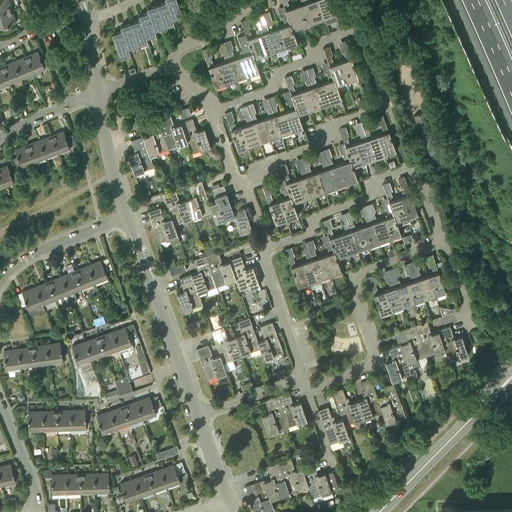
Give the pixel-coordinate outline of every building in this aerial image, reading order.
[(0,0),(0,13),(11,10),(7,0),(0,0)] [(172,18),(182,15),(177,0),(165,0),(166,1),(172,18)] [(286,15),(292,29),(302,26),(295,6),(289,8),(287,0),(286,0),(281,0),(282,2),(286,15)] [(302,26),(313,22),(305,0),(300,0),(302,4),(295,6),(302,26)] [(305,0),(313,22),(324,18),(317,0),(312,0),(311,1),(310,0),(305,0)] [(317,0),(324,18),(326,23),(337,19),(332,5),(331,1),(330,0),(317,0)] [(156,5),(163,26),(174,22),(172,18),(166,1),(156,5)] [(154,29),(155,29),(163,26),(156,5),(146,8),(148,12),(154,29)] [(11,10),(0,13),(0,27),(9,25),(9,24),(15,22),(11,10)] [(275,51),(286,47),(279,27),(273,29),(270,21),(272,20),(268,11),(262,14),(265,23),(275,51)] [(146,36),(156,33),(155,29),(154,29),(148,12),(138,15),(139,19),(140,19),(146,36)] [(297,43),(292,29),(286,15),(282,17),(285,25),(279,27),(286,47),(297,43)] [(130,23),(137,44),(148,40),(146,36),(140,19),(139,19),(130,23)] [(128,47),(137,44),(130,23),(120,26),(121,30),(122,30),(128,47)] [(264,54),(275,51),(265,23),(261,24),(263,32),(257,35),(264,54)] [(243,30),(245,34),(248,44),(254,58),(264,54),(257,35),(251,37),(248,28),(243,30)] [(122,30),(121,30),(112,33),(119,55),(130,51),(128,47),(122,30)] [(259,71),(254,58),(248,44),(245,34),(237,37),(242,50),(239,51),(241,55),(248,75),(259,71)] [(219,63),(226,83),(236,79),(227,51),(224,42),(217,44),(221,53),(223,53),(225,61),(219,63)] [(327,59),(334,57),(330,45),(323,47),(327,59)] [(236,79),(248,75),(241,55),(234,58),(232,49),(227,51),(236,79)] [(347,81),(358,77),(348,50),(343,51),(346,60),(339,62),(347,81)] [(26,57),(32,72),(45,67),(40,57),(38,52),(26,57)] [(32,72),(26,57),(14,61),(20,77),(32,72)] [(215,87),(226,83),(219,63),(213,65),(210,57),(205,59),(215,87)] [(336,85),(347,81),(339,62),(334,64),(332,59),(328,61),(329,66),(336,85)] [(20,77),(14,61),(2,66),(9,82),(20,77)] [(0,67),(0,85),(9,82),(2,66),(0,67)] [(329,80),(322,83),(329,103),(341,99),(336,85),(329,66),(330,70),(326,72),(329,80)] [(319,106),(329,103),(322,83),(317,85),(314,77),(308,79),(319,106)] [(319,106),(308,79),(305,80),(307,88),(301,91),(308,110),(319,106)] [(298,114),(308,110),(301,91),(295,93),(292,84),(287,86),(289,90),(298,114)] [(298,114),(289,90),(283,93),(286,102),(288,101),(290,109),(284,111),(292,131),(302,127),(298,114)] [(281,135),(292,131),(284,111),(278,113),(275,105),(277,105),(274,96),(267,98),(270,107),(271,107),(281,135)] [(365,99),(356,102),(357,107),(367,104),(365,99)] [(249,115),(259,142),(270,138),(263,119),(257,121),(254,113),(256,112),(253,103),(245,106),(249,115)] [(239,108),(242,117),(245,116),(247,124),(241,126),(248,146),(259,142),(249,115),(245,106),(239,108)] [(188,107),(179,110),(182,118),(191,115),(188,107)] [(270,138),(281,135),(271,107),(270,107),(266,108),(269,117),(263,119),(270,138)] [(427,110),(413,115),(421,135),(423,134),(430,154),(441,150),(433,128),(434,128),(427,110)] [(237,150),(248,146),(241,126),(235,129),(233,120),(234,120),(231,111),(225,113),(230,130),(237,150)] [(168,149),(187,143),(180,124),(174,126),(169,114),(157,118),(168,149)] [(157,118),(146,122),(150,135),(143,137),(150,155),(159,152),(168,149),(157,118)] [(180,124),(187,143),(191,154),(210,147),(204,128),(197,131),(192,118),(181,122),(181,124),(180,124)] [(377,135),(384,155),(395,151),(385,123),(380,125),(383,133),(377,135)] [(352,166),(362,163),(355,143),(350,145),(346,135),(348,134),(345,127),(339,129),(346,151),(352,166)] [(373,159),(384,155),(377,135),(371,137),(369,133),(368,129),(363,131),(373,159)] [(70,147),(69,145),(76,143),(73,134),(65,137),(63,131),(51,136),(57,152),(70,147)] [(362,141),(355,143),(362,163),(373,159),(363,131),(359,132),(362,141)] [(57,152),(51,136),(39,140),(45,156),(57,152)] [(154,167),(150,155),(143,137),(143,136),(131,140),(135,153),(128,155),(134,174),(154,167)] [(45,156),(39,140),(27,145),(33,161),(45,156)] [(21,166),(33,161),(27,145),(15,149),(17,155),(17,156),(13,158),(16,168),(21,166)] [(346,183),(357,179),(352,166),(346,151),(342,153),(345,161),(339,164),(346,183)] [(335,187),(346,183),(339,164),(333,166),(330,158),(325,159),(335,187)] [(324,191),(335,187),(325,159),(321,161),(323,169),(317,171),(324,191)] [(293,202),(301,199),(303,199),(296,179),(290,181),(286,171),(288,170),(286,163),(279,165),(282,175),(284,179),(293,202)] [(0,167),(0,183),(1,186),(13,181),(12,177),(17,175),(13,166),(8,168),(7,165),(0,167)] [(309,165),(304,167),(314,195),(324,191),(317,171),(311,173),(309,165)] [(303,199),(314,195),(304,167),(299,169),(302,177),(296,179),(303,199)] [(399,197),(406,217),(408,217),(417,213),(404,176),(399,178),(405,195),(399,197)] [(297,216),(293,202),(284,179),(277,181),(281,190),(282,190),(285,198),(279,200),(286,220),(297,216)] [(202,215),(211,212),(208,203),(209,203),(201,180),(189,184),(193,197),(185,199),(192,218),(202,214),(202,215)] [(387,197),(390,207),(396,221),(405,218),(406,217),(399,197),(393,200),(390,191),(392,191),(389,182),(382,184),(385,193),(387,197)] [(208,203),(211,212),(211,211),(215,222),(234,216),(241,235),(252,231),(244,209),(233,212),(224,185),(211,189),(216,201),(209,204),(209,203),(208,203)] [(171,217),(174,224),(183,221),(192,218),(185,199),(179,202),(174,189),(163,193),(171,217)] [(275,224),(286,220),(279,200),(273,202),(270,194),(265,196),(275,224)] [(160,207),(148,211),(158,242),(178,235),(174,224),(171,217),(164,220),(160,207)] [(396,221),(390,207),(386,208),(389,216),(382,218),(389,238),(400,234),(396,221)] [(378,242),(389,238),(382,218),(376,221),(374,213),(368,214),(378,242)] [(368,246),(378,242),(368,214),(364,216),(367,224),(361,226),(368,246)] [(323,222),(330,243),(336,257),(346,254),(339,234),(333,236),(332,232),(331,228),(329,220),(323,222)] [(357,250),(368,246),(361,226),(355,228),(352,220),(347,222),(357,250)] [(346,254),(357,250),(347,222),(343,224),(346,232),(339,234),(346,254)] [(341,271),(336,257),(330,243),(326,245),(329,253),(322,255),(329,275),(341,271)] [(216,251),(213,245),(205,248),(207,254),(216,251)] [(318,279),(329,275),(322,255),(317,257),(314,249),(309,251),(318,279)] [(217,286),(235,280),(229,261),(222,264),(218,251),(206,255),(217,286)] [(308,283),(318,279),(309,251),(305,253),(307,261),(301,263),(308,283)] [(428,266),(430,265),(433,273),(427,275),(434,295),(445,291),(436,267),(442,265),(441,261),(435,263),(432,254),(425,256),(428,266)] [(198,293),(217,286),(206,255),(200,257),(194,259),(198,272),(192,274),(198,293)] [(229,261),(235,280),(239,291),(259,284),(252,266),(245,268),(240,256),(228,260),(229,261)] [(288,259),(297,287),(308,283),(301,263),(295,265),(293,257),(288,259)] [(108,258),(103,260),(107,270),(112,269),(108,258)] [(87,266),(94,282),(107,276),(103,266),(100,260),(87,266)] [(74,271),(81,287),(94,282),(87,266),(74,271)] [(401,307),(412,303),(405,283),(399,285),(397,277),(397,276),(395,269),(389,271),(401,307)] [(423,299),(434,295),(427,275),(421,277),(418,269),(413,271),(423,299)] [(81,287),(74,271),(61,276),(68,292),(81,287)] [(390,310),(401,307),(389,271),(384,273),(387,280),(390,288),(384,291),(390,310)] [(412,303),(423,299),(413,271),(409,272),(412,281),(405,283),(412,303)] [(176,293),(183,311),(202,304),(198,293),(192,274),(191,273),(179,277),(183,290),(176,293)] [(68,292),(61,276),(48,281),(55,298),(68,292)] [(35,287),(42,303),(55,298),(48,281),(35,287)] [(375,285),(370,286),(380,314),(390,310),(384,291),(378,293),(375,285)] [(42,303),(35,287),(22,292),(24,298),(28,309),(42,303)] [(259,306),(250,308),(252,314),(261,312),(259,306)] [(452,308),(441,307),(439,307),(442,316),(454,311),(455,311),(454,307),(452,308)] [(260,348),(257,341),(249,317),(237,321),(241,334),(234,336),(241,355),(250,351),(251,352),(259,348),(260,348)] [(259,348),(260,348),(264,359),(283,353),(272,321),(260,326),(264,338),(257,341),(260,348),(259,348)] [(426,356),(444,350),(438,331),(431,333),(427,321),(415,325),(426,356)] [(132,325),(112,332),(118,348),(132,343),(128,334),(135,332),(132,325)] [(426,356),(415,325),(403,329),(407,342),(400,344),(411,374),(413,380),(418,378),(414,368),(428,363),(426,356)] [(241,355),(234,336),(227,339),(223,326),(211,331),(219,354),(222,362),(231,358),(241,355)] [(438,331),(444,350),(445,350),(449,361),(458,358),(468,354),(461,336),(454,338),(449,326),(438,330),(438,331)] [(112,332),(99,336),(104,353),(118,348),(112,332)] [(91,357),(104,353),(99,336),(85,341),(91,357)] [(77,362),(91,357),(85,341),(72,346),(74,352),(73,352),(77,362)] [(46,344),(48,361),(63,359),(61,348),(60,342),(46,344)] [(411,374),(400,344),(400,343),(388,347),(392,360),(385,362),(392,381),(411,374)] [(48,361),(46,344),(32,346),(34,364),(48,361)] [(196,349),(200,360),(207,380),(226,373),(222,362),(219,354),(213,357),(208,344),(196,349)] [(34,364),(32,346),(18,348),(20,366),(34,364)] [(20,366),(18,348),(4,350),(5,357),(4,357),(6,368),(20,366)] [(117,389),(119,395),(132,390),(127,376),(114,380),(117,389)] [(363,419),(382,412),(379,405),(380,405),(378,399),(370,378),(360,382),(363,392),(362,392),(364,398),(357,400),(363,419)] [(382,412),(386,423),(405,417),(393,383),(383,386),(387,396),(378,399),(380,405),(379,405),(382,412)] [(332,391),(341,418),(344,426),(345,425),(354,422),(363,419),(357,400),(350,402),(348,397),(346,398),(342,388),(332,391)] [(106,399),(119,395),(117,389),(104,393),(106,399)] [(307,420),(300,402),(293,404),(289,391),(277,396),(288,427),(307,420)] [(288,427),(277,396),(265,400),(269,412),(262,415),(268,433),(288,427)] [(136,401),(142,418),(156,413),(152,402),(150,397),(136,401)] [(142,418),(136,401),(123,406),(129,422),(142,418)] [(129,422),(123,406),(110,411),(116,427),(129,422)] [(349,437),(345,425),(344,426),(341,418),(335,421),(333,415),(331,416),(327,406),(317,409),(329,443),(339,440),(349,437)] [(57,410),(43,411),(43,428),(57,428),(57,410)] [(57,410),(57,428),(71,427),(71,410),(57,410)] [(71,410),(71,427),(86,427),(86,416),(85,416),(85,410),(71,410)] [(43,428),(43,411),(28,411),(28,418),(28,429),(43,428)] [(116,427),(110,411),(96,415),(98,421),(102,432),(116,427)] [(380,452),(386,457),(395,447),(389,442),(380,452)] [(137,463),(134,455),(129,456),(132,465),(137,463)] [(308,486),(301,468),(295,470),(290,457),(278,462),(289,493),(308,486)] [(160,469),(166,486),(180,481),(177,473),(185,471),(182,461),(174,464),(160,469)] [(289,493),(278,462),(266,466),(271,478),(264,481),(271,499),(289,493)] [(301,468),(308,486),(314,503),(333,496),(331,491),(339,488),(333,471),(325,474),(325,472),(317,475),(313,462),(301,466),(302,467),(301,468)] [(0,466),(0,481),(1,484),(15,481),(13,470),(12,470),(11,464),(0,466)] [(147,474),(153,490),(166,486),(160,469),(147,474)] [(80,474),(80,491),(94,490),(94,473),(80,474)] [(94,473),(94,490),(109,490),(109,479),(108,479),(108,473),(94,473)] [(66,491),(66,474),(51,474),(52,481),(51,481),(51,492),(66,491)] [(66,474),(66,491),(80,491),(80,474),(66,474)] [(153,490),(147,474),(134,478),(139,495),(153,490)] [(139,495),(134,478),(120,483),(122,489),(125,500),(139,495)] [(244,486),(249,499),(253,511),(270,511),(275,510),(271,499),(264,481),(263,479),(244,486)] [(15,505),(13,497),(6,498),(7,506),(15,505)]
